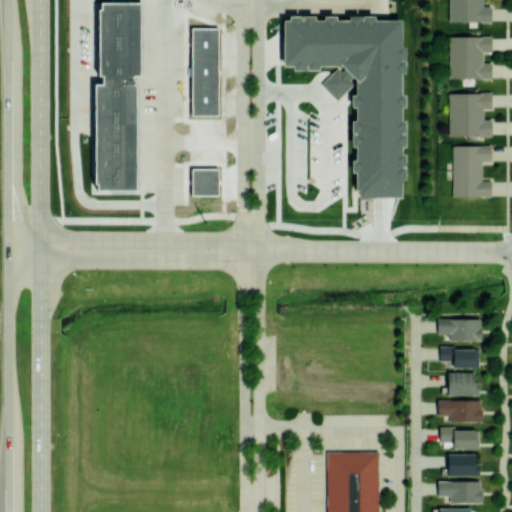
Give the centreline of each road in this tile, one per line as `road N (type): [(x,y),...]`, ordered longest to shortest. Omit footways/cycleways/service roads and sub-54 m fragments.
road 1 (secondary): [(41,511),(40,0)]
road 2 (secondary): [(12,94),(10,511)]
road 3 (residential): [(243,250),(511,252)]
road 4 (residential): [(260,511),(257,250)]
road 5 (residential): [(243,250),(245,511)]
road 6 (residential): [(242,0),(243,250)]
road 7 (residential): [(257,250),(256,0)]
road 8 (residential): [(243,250),(211,240),(11,239)]
road 9 (residential): [(11,260),(213,259),(243,250)]
